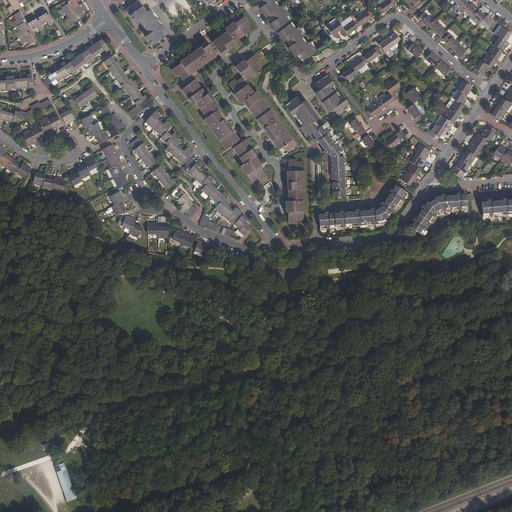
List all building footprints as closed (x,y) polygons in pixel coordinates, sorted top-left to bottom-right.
[(2,0),(5,4),(9,2),(11,6),(7,8),(10,13),(19,8),(18,6),(21,5),(20,4),(22,2),(24,5),(28,3),(26,0),(2,0)] [(56,0),(57,1),(59,0),(66,0),(67,2),(65,3),(64,1),(59,4),(62,9),(58,11),(61,16),(65,14),(68,18),(64,21),(67,26),(89,12),(83,3),(79,5),(77,1),(78,0),(56,0)] [(150,9),(143,0),(138,0),(126,9),(137,25),(140,22),(149,34),(145,37),(152,46),(165,37),(160,31),(164,28),(150,9)] [(156,4),(152,0),(143,0),(150,9),(156,4)] [(300,53),(305,59),(315,51),(308,42),(305,44),(301,38),(304,36),(297,26),(294,29),(285,17),(289,15),(281,5),(278,8),(274,2),(276,0),(261,0),(264,4),(258,8),(266,17),(271,13),(275,19),(270,23),(284,42),(289,38),(293,43),(288,47),(295,57),(300,53)] [(381,15),(394,6),(389,0),(386,0),(379,5),(380,7),(377,9),(381,15)] [(464,10),(470,4),(467,1),(466,1),(464,0),(460,0),(456,4),(455,5),(462,13),(464,10)] [(471,18),(478,10),(475,7),(476,6),(472,2),(470,4),(464,10),(471,18)] [(356,19),(361,26),(374,16),(370,10),(367,12),(366,11),(355,18),(356,19)] [(423,13),(420,10),(415,15),(427,27),(429,25),(433,21),(424,11),(423,13)] [(480,22),(486,16),(483,13),(482,14),(478,10),(471,18),(478,25),(480,22)] [(27,41),(29,46),(36,42),(31,34),(29,35),(26,31),(29,30),(23,21),(25,19),(20,11),(13,16),(16,20),(12,22),(15,28),(17,26),(20,31),(16,33),(22,44),(27,41)] [(47,15),(46,13),(38,18),(39,20),(38,21),(36,19),(29,23),(33,31),(37,28),(39,32),(45,28),(42,24),(47,22),(49,26),(55,23),(49,14),(47,15)] [(487,29),(494,22),(491,19),(492,18),(489,14),(486,16),(480,22),(487,30),(487,29)] [(235,42),(251,30),(246,24),(249,22),(244,16),(235,23),(233,21),(224,28),(226,31),(211,42),(222,56),(237,45),(235,42)] [(343,27),(348,35),(361,26),(356,19),(354,21),(353,20),(343,27)] [(435,19),(433,21),(429,25),(440,37),(445,32),(443,29),(444,28),(435,19)] [(344,37),(348,35),(343,27),(338,21),(328,28),(333,35),(340,31),(344,37)] [(499,37),(506,42),(509,38),(508,37),(511,33),(502,27),(496,35),(499,37)] [(445,32),(440,37),(451,49),(458,42),(449,33),(448,34),(445,32)] [(399,39),(395,33),(382,43),(387,50),(397,43),(396,42),(399,39)] [(506,48),(509,44),(506,42),(499,37),(494,45),(502,51),(505,47),(506,48)] [(47,75),(49,77),(43,81),(48,90),(54,86),(54,85),(72,72),(73,75),(77,72),(75,70),(86,62),(88,64),(95,59),(93,57),(104,49),(106,52),(109,49),(102,40),(67,65),(65,62),(61,64),(63,67),(52,75),(50,72),(47,75)] [(416,58),(422,51),(410,40),(409,42),(405,46),(408,48),(407,50),(416,58)] [(178,74),(182,80),(217,55),(206,41),(179,61),(180,63),(171,70),(176,76),(178,74)] [(458,42),(451,49),(460,58),(466,51),(458,42)] [(265,57),(274,50),(269,44),(260,51),(265,57)] [(499,56),(502,51),(494,45),(488,54),(498,60),(500,57),(499,56)] [(377,46),(363,56),(367,62),(368,63),(379,56),(378,54),(381,52),(377,46)] [(434,67),(440,60),(429,50),(424,55),(426,58),(426,59),(434,67)] [(259,61),(254,54),(245,61),(244,60),(235,66),(242,76),(236,81),(234,79),(228,83),(235,93),(233,94),(240,103),(243,101),(278,149),(292,139),(257,91),(254,93),(245,80),(261,68),(257,62),(259,61)] [(495,64),(498,60),(488,54),(482,62),(490,67),(491,68),(494,64),(495,64)] [(124,87),(137,106),(142,102),(147,98),(145,95),(142,97),(134,86),(136,84),(134,81),(132,82),(130,78),(128,80),(119,68),(121,66),(117,59),(114,61),(111,56),(104,62),(123,88),(124,87)] [(363,56),(351,65),(352,67),(356,72),(366,65),(365,64),(367,62),(363,56)] [(453,71),(440,60),(434,67),(444,76),(445,74),(448,77),(453,71)] [(472,72),(479,77),(482,73),(484,75),(486,71),(487,71),(490,67),(482,62),(480,61),(472,72)] [(352,67),(339,77),(343,83),(346,81),(347,82),(357,74),(356,72),(352,67)] [(0,89),(33,87),(32,74),(28,75),(28,78),(14,79),(14,76),(6,77),(6,80),(0,80),(0,89)] [(333,108),(337,114),(349,106),(341,96),(338,98),(331,88),(334,85),(326,74),(314,83),(319,90),(315,92),(329,111),(333,108)] [(205,93),(195,79),(181,90),(192,104),(195,102),(206,117),(203,119),(225,149),(239,139),(217,109),(220,107),(208,91),(205,93)] [(389,93),(394,100),(398,97),(393,91),(400,86),(394,79),(384,87),(389,93)] [(459,91),(466,96),(469,92),(468,91),(471,87),(463,81),(457,90),(459,91)] [(73,98),(80,108),(98,95),(90,85),(87,87),(89,90),(78,98),(76,95),(73,98)] [(404,105),(407,108),(414,103),(421,98),(413,88),(406,93),(411,100),(404,105)] [(465,101),(468,97),(466,96),(459,91),(453,99),(455,100),(463,106),(466,102),(465,101)] [(380,100),(376,102),(381,109),(394,100),(389,93),(386,95),(384,92),(378,97),(380,100)] [(301,126),(308,136),(312,132),(317,128),(313,122),(318,119),(305,100),(301,103),(296,96),(285,105),(292,115),(295,113),(303,125),(301,126)] [(54,101),(57,106),(62,103),(60,98),(54,101)] [(511,104),(504,99),(502,98),(499,102),(498,101),(495,105),(505,112),(511,104)] [(43,110),(52,106),(49,99),(40,104),(39,102),(31,106),(32,110),(26,113),(20,111),(19,112),(15,111),(14,114),(1,111),(2,107),(0,106),(0,119),(12,123),(13,120),(17,122),(18,118),(24,120),(25,121),(26,121),(35,116),(34,113),(42,109),(43,110)] [(461,111),(464,107),(463,106),(455,100),(449,109),(459,116),(462,111),(461,111)] [(142,102),(137,106),(127,112),(131,118),(143,110),(142,109),(145,106),(142,102)] [(368,110),(364,113),(368,119),(381,109),(376,102),(367,109),(368,110)] [(83,113),(91,108),(89,103),(80,108),(83,113)] [(414,103),(407,108),(416,122),(422,118),(420,115),(421,114),(414,103)] [(491,114),(500,120),(505,112),(495,105),(493,110),(491,114)] [(115,125),(118,131),(125,127),(122,121),(120,122),(115,113),(112,115),(108,107),(101,110),(105,119),(109,117),(113,126),(115,125)] [(456,120),(459,116),(449,109),(444,117),(453,123),(455,119),(456,120)] [(70,110),(61,114),(66,125),(71,122),(70,121),(75,119),(70,110)] [(161,116),(155,111),(146,122),(162,136),(160,138),(169,145),(166,148),(183,163),(184,162),(191,168),(190,170),(192,173),(191,175),(201,184),(203,182),(206,186),(203,189),(219,203),(215,208),(231,223),(232,222),(240,228),(238,230),(244,235),(246,237),(251,232),(248,229),(250,227),(246,222),(247,220),(242,216),(240,218),(237,216),(241,212),(236,207),(232,211),(227,205),(230,202),(224,197),(227,195),(224,192),(222,194),(211,185),(213,183),(210,181),(212,178),(209,175),(207,177),(197,168),(199,166),(188,156),(192,152),(187,147),(183,151),(178,146),(181,142),(175,138),(177,136),(174,133),(172,135),(167,131),(172,125),(166,121),(163,124),(158,119),(161,116)] [(91,115),(81,120),(84,124),(83,125),(85,129),(88,128),(96,124),(91,115)] [(58,128),(62,125),(57,116),(48,120),(52,128),(54,131),(58,129),(58,128)] [(39,124),(43,131),(47,129),(48,130),(52,128),(48,120),(47,117),(38,122),(39,124)] [(445,130),(448,132),(451,128),(450,127),(453,123),(444,117),(438,125),(445,130)] [(360,136),(366,132),(356,118),(349,123),(356,134),(358,133),(360,136)] [(92,137),(94,136),(102,131),(98,123),(96,124),(88,128),(90,132),(89,133),(92,137)] [(40,136),(44,133),(43,131),(39,124),(30,129),(32,132),(36,139),(40,137),(40,136)] [(317,128),(312,132),(316,137),(314,138),(316,141),(318,140),(325,149),(323,151),(325,154),(327,152),(331,157),(331,163),(332,163),(332,166),(331,166),(331,177),(333,177),(333,178),(331,178),(331,182),(333,181),(333,183),(331,183),(332,191),(333,191),(333,192),(332,192),(332,197),(346,197),(345,190),(344,190),(344,187),(345,187),(345,181),(343,181),(343,178),(345,178),(344,165),(343,165),(343,162),(344,162),(344,156),(339,156),(337,152),(342,149),(338,144),(337,145),(335,142),(336,142),(323,124),(317,128)] [(438,125),(436,124),(430,132),(432,133),(431,136),(437,140),(442,134),(442,135),(445,130),(438,125)] [(488,141),(496,130),(488,125),(486,127),(485,126),(483,130),(482,130),(478,134),(487,140),(488,141)] [(100,144),(110,139),(105,130),(102,131),(94,136),(97,140),(98,139),(100,144)] [(28,146),(32,144),(33,145),(37,142),(36,139),(32,132),(23,136),(28,146)] [(375,144),(366,132),(360,136),(362,139),(361,139),(368,149),(375,144)] [(403,138),(398,132),(385,141),(390,149),(400,141),(399,140),(403,138)] [(481,148),(487,140),(478,134),(475,137),(474,136),(471,141),(481,148)] [(146,145),(139,137),(129,145),(133,150),(134,149),(148,167),(150,165),(154,171),(153,172),(166,189),(175,182),(173,178),(171,180),(162,169),(164,168),(162,164),(159,166),(155,161),(158,159),(155,156),(153,158),(144,147),(146,145)] [(257,153),(246,138),(232,148),(243,164),(240,166),(252,183),(258,178),(260,180),(266,176),(259,166),(260,165),(254,156),(257,153)] [(469,146),(466,150),(475,156),(481,148),(471,141),(468,145),(469,146)] [(502,159),(508,150),(503,147),(504,147),(500,144),(498,147),(493,154),(502,159)] [(112,145),(103,149),(107,158),(118,153),(115,148),(114,149),(112,145)] [(421,145),(415,153),(425,160),(428,156),(427,155),(430,151),(421,145)] [(463,153),(460,158),(470,164),(475,156),(466,150),(464,154),(463,153)] [(502,159),(510,165),(511,162),(511,161),(511,153),(508,150),(502,159)] [(0,159),(0,162),(7,168),(14,158),(10,155),(9,156),(5,153),(0,159)] [(107,158),(112,167),(118,164),(121,162),(119,158),(120,157),(118,153),(107,158)] [(410,162),(412,163),(418,168),(421,164),(422,164),(425,160),(415,153),(410,162)] [(83,161),(84,163),(88,171),(97,167),(96,164),(92,157),(88,160),(87,159),(83,161)] [(7,168),(15,174),(17,171),(21,165),(17,162),(18,161),(14,158),(7,168)] [(458,162),(451,172),(461,178),(470,164),(460,158),(457,162),(458,162)] [(296,159),(289,159),(289,165),(289,171),(286,171),(288,201),(285,201),(285,212),(288,212),(288,224),(296,223),(296,221),(303,220),(303,200),(305,200),(303,161),(296,161),(296,159)] [(17,171),(25,177),(32,168),(28,165),(27,166),(23,163),(21,165),(17,171)] [(76,169),(77,171),(81,179),(90,174),(88,171),(84,163),(80,166),(80,167),(76,169)] [(412,163),(406,171),(416,178),(419,174),(418,173),(421,169),(418,168),(412,163)] [(112,167),(109,169),(113,178),(124,172),(122,167),(121,168),(118,164),(112,167)] [(41,173),(36,171),(33,183),(42,186),(44,177),(45,175),(41,174),(41,173)] [(72,172),(67,175),(73,186),(82,181),(81,179),(77,171),(73,173),(72,172)] [(416,178),(406,171),(400,180),(410,186),(412,182),(413,182),(416,178)] [(124,172),(113,178),(118,187),(122,184),(128,181),(125,177),(127,176),(124,172)] [(60,177),(55,176),(54,179),(52,187),(62,190),(65,180),(60,178),(60,177)] [(49,179),(44,177),(42,186),(42,188),(51,190),(52,187),(54,179),(50,178),(49,179)] [(324,214),(319,215),(319,229),(350,226),(382,223),(389,219),(407,193),(396,185),(393,190),(391,189),(389,191),(391,193),(384,203),(382,201),(380,204),(382,206),(381,207),(375,210),(374,210),(374,208),(370,208),(370,210),(359,211),(359,209),(355,209),(355,212),(343,213),(343,210),(339,210),(340,213),(328,214),(328,212),(324,212),(324,214)] [(175,195),(179,199),(184,193),(181,189),(175,195)] [(122,201),(125,199),(123,195),(122,196),(120,191),(110,196),(114,205),(122,201)] [(184,193),(179,199),(177,200),(183,205),(180,207),(191,218),(198,210),(193,205),(193,204),(188,199),(190,198),(185,193),(184,193)] [(411,227),(422,235),(438,211),(468,209),(466,195),(460,196),(460,193),(456,193),(456,196),(445,197),(445,194),(441,195),(441,197),(436,198),(436,199),(430,202),(429,202),(425,206),(423,205),(421,208),(423,209),(417,219),(415,218),(413,221),(415,222),(411,227)] [(483,216),(511,213),(511,200),(507,201),(507,198),(503,198),(503,201),(492,202),(491,199),(487,200),(488,202),(482,203),(483,216)] [(114,205),(112,206),(116,216),(126,211),(124,206),(125,206),(122,201),(114,205)] [(210,217),(203,215),(199,224),(215,231),(218,224),(209,220),(210,217)] [(134,222),(136,219),(131,217),(131,218),(127,216),(125,219),(121,217),(118,223),(130,229),(134,222)] [(138,224),(134,222),(130,229),(129,233),(138,238),(143,228),(138,226),(138,224)] [(152,224),(147,224),(148,234),(158,234),(158,226),(158,222),(152,222),(152,224)] [(168,237),(167,227),(162,227),(162,226),(158,226),(158,234),(158,238),(168,237)] [(219,233),(231,238),(233,230),(222,226),(219,233)] [(181,243),(186,232),(181,230),(181,231),(176,229),(172,239),(181,243)] [(191,234),(186,232),(181,243),(191,247),(195,237),(190,235),(191,234)] [(204,255),(208,243),(204,242),(203,243),(199,241),(195,251),(204,255)] [(35,339),(32,338),(30,339),(29,341),(28,343),(29,345),(31,347),(33,347),(35,346),(37,345),(37,342),(36,340),(35,339)] [(254,450),(238,456),(243,471),(260,465),(254,450)] [(76,497),(64,462),(54,466),(66,500),(76,497)]
